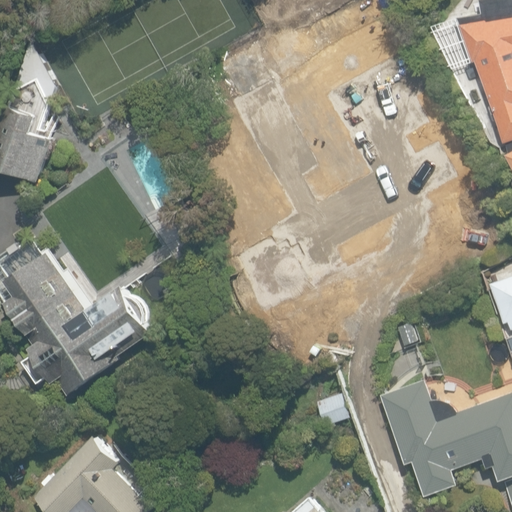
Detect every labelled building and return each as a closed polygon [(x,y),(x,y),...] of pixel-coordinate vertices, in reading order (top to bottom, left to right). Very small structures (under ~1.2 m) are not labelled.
[(511,0),(483,0),(485,14),(461,18),(474,61),(477,60),(507,141),(511,140),(509,156),(511,160),(511,0)] [(375,242),(402,249),(424,237),(428,227),(431,225),(436,234),(454,224),(452,220),(476,207),(473,202),(477,199),(477,198),(491,190),(461,136),(456,139),(438,106),(429,111),(429,110),(376,13),(369,17),(363,5),(339,18),(345,29),(307,50),(304,45),(296,49),(299,55),(286,62),(311,108),(296,116),(306,134),(300,137),(312,159),(317,156),(354,224),(363,219),(375,242)] [(225,56),(248,99),(286,78),(263,36),(225,56)] [(0,138),(0,164),(44,182),(62,137),(45,130),(48,121),(12,107),(0,138)] [(60,378),(71,395),(126,359),(123,355),(156,333),(150,320),(151,316),(151,312),(151,308),(150,304),(148,301),(146,298),(143,295),(139,293),(135,292),(131,291),(127,292),(123,283),(88,306),(62,267),(9,302),(37,344),(31,348),(34,354),(24,361),(39,384),(51,376),(55,381),(60,378)] [(511,319),(511,275),(494,282),(508,321),(511,319)] [(404,344),(418,340),(413,323),(399,327),(404,344)] [(418,459),(431,495),(463,483),(458,468),(487,457),(490,466),(498,463),(504,479),(511,475),(511,392),(460,412),(456,400),(443,397),(436,400),(428,378),(385,394),(410,462),(418,459)] [(328,424),(352,417),(345,393),(321,401),(328,424)] [(97,511),(101,508),(105,511),(150,511),(158,504),(120,466),(126,460),(125,460),(99,433),(56,476),(53,473),(45,480),(49,483),(38,494),(55,511),(74,511),(75,511),(76,511),(82,511),(85,509),(87,511),(97,511)] [(328,511),(313,495),(294,511),(328,511)]
